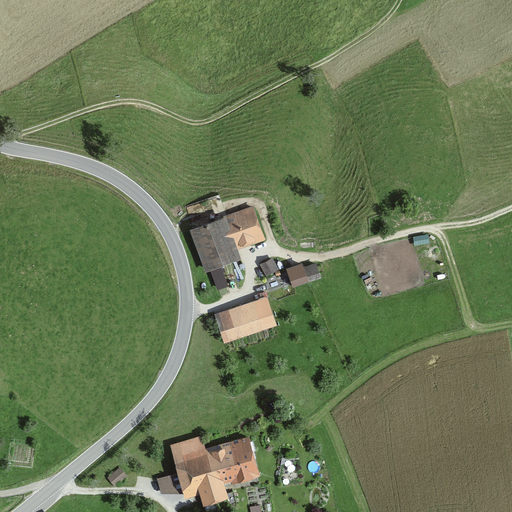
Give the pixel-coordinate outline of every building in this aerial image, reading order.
[(226,224),(224,218),(193,229),(207,268),(238,257),(234,244),(262,234),(253,208),(236,214),(238,220),(226,224)] [(276,270),(271,260),(263,265),(268,274),(276,270)] [(218,288),(230,284),(224,264),(212,267),(218,288)] [(320,277),(316,264),(303,268),(302,264),(288,269),(293,286),(320,277)] [(267,304),(218,320),(224,340),(274,323),(267,304)] [(233,476),(233,477),(254,471),(245,440),(226,445),(227,450),(207,456),(202,437),(173,444),(186,493),(193,491),(194,493),(201,491),(207,511),(215,508),(215,498),(225,494),(228,505),(229,504),(230,507),(237,505),(233,492),(226,494),(226,493),(225,493),(221,479),(233,476)] [(110,477),(115,483),(125,475),(120,469),(110,477)]
